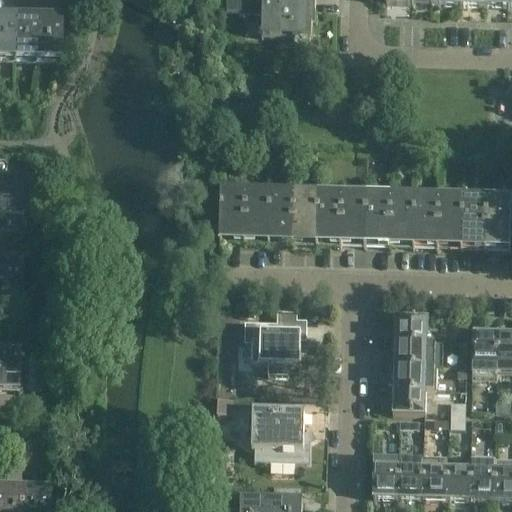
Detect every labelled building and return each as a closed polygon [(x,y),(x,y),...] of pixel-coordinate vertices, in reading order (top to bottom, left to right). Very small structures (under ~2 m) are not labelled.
[(262,18),(262,9),(268,9),(268,8),(269,8),(269,0),(271,0),(270,0),(226,0),(226,17),(262,18)] [(316,2),(271,0),(269,0),(269,8),(268,8),(268,9),(262,9),(262,18),(261,41),(281,42),(281,46),(302,46),(302,42),(311,43),(312,27),(315,27),(316,2)] [(433,9),(433,0),(409,0),(409,8),(433,9)] [(457,9),(457,0),(433,0),(433,9),(457,9)] [(481,10),(481,0),(457,0),(457,9),(481,10)] [(506,11),(506,0),(481,0),(481,10),(506,11)] [(0,63),(13,64),(14,24),(14,23),(0,22),(0,63)] [(35,65),(36,24),(14,23),(14,24),(13,64),(35,65)] [(36,24),(35,65),(58,65),(58,46),(60,46),(60,36),(59,36),(59,24),(36,24)] [(0,217),(22,218),(24,178),(5,178),(5,177),(4,175),(3,174),(2,173),(1,173),(0,172),(0,217)] [(244,249),(246,196),(245,196),(245,197),(223,197),(223,196),(221,196),(220,248),(222,248),(222,247),(244,248),(244,249)] [(268,249),(269,197),(269,198),(247,198),(247,196),(246,196),(244,249),(245,249),(245,248),(267,249),(268,249)] [(293,250),(294,197),(293,197),(293,199),(270,198),(270,197),(269,197),(268,249),(269,249),(292,250),(293,250)] [(317,251),(318,198),(317,198),(317,199),(294,199),(295,197),(294,197),(293,250),(316,250),(316,251),(317,251)] [(341,252),(342,199),(341,199),(341,200),(318,199),(319,198),(318,198),(317,251),(317,250),(340,251),(340,252),(341,252)] [(365,252),(366,199),(365,199),(365,201),(343,200),(343,199),(342,199),(341,252),(341,251),(364,252),(365,252)] [(389,253),(391,200),(390,200),(390,201),(367,201),(367,199),(366,199),(365,252),(366,252),(389,253)] [(413,254),(415,201),(414,201),(414,202),(391,201),(391,200),(389,253),(390,253),(413,253),(413,254)] [(438,255),(439,201),(438,201),(438,203),(415,202),(415,201),(413,254),(414,254),(437,254),(437,255),(438,255)] [(462,255),(463,202),(462,202),(462,203),(440,203),(440,201),(439,201),(438,255),(439,254),(461,255),(462,255)] [(486,256),(487,203),(486,203),(486,204),(464,203),(464,202),(463,202),(462,255),(463,255),(485,256),(486,256)] [(510,257),(511,241),(511,203),(510,203),(510,205),(508,205),(488,204),(488,203),(487,203),(486,256),(487,256),(509,256),(509,257),(510,257)] [(0,305),(20,306),(21,266),(0,265),(0,305)] [(300,369),(300,345),(306,345),(307,325),(297,325),(297,317),(277,317),(277,329),(245,328),(244,348),(252,348),(252,368),(300,369)] [(428,323),(428,322),(395,321),(395,322),(396,322),(395,346),(427,347),(428,323)] [(467,348),(467,330),(458,330),(458,348),(467,348)] [(496,370),(497,338),(474,337),(473,337),(472,370),(473,370),(496,370)] [(511,370),(511,338),(497,338),(496,370),(511,370)] [(427,371),(427,347),(395,346),(394,370),(427,371)] [(19,355),(0,354),(0,394),(18,395),(19,355)] [(466,372),(467,364),(452,364),(452,372),(466,372)] [(426,395),(427,371),(394,370),(394,394),(426,395)] [(466,381),(466,372),(452,372),(451,381),(466,381)] [(425,419),(426,395),(394,394),(393,419),(392,419),(426,420),(426,419),(425,419)] [(41,435),(44,435),(45,399),(26,399),(25,435),(29,435),(41,435)] [(229,420),(230,405),(216,405),(216,419),(229,420)] [(503,420),(504,406),(495,405),(495,420),(503,420)] [(511,418),(511,406),(504,406),(503,420),(511,420),(511,418)] [(465,416),(465,409),(451,408),(450,416),(465,416)] [(251,454),(255,454),(254,467),(310,469),(311,437),(312,436),(311,435),(303,439),(300,433),(304,431),(304,428),(304,415),(253,414),(253,416),(254,416),(253,452),(252,452),(251,454)] [(465,425),(465,416),(450,416),(450,425),(465,425)] [(399,434),(399,426),(381,425),(380,433),(399,434)] [(465,435),(465,425),(450,425),(450,434),(465,435)] [(503,440),(503,425),(494,425),(494,439),(503,440)] [(511,426),(503,425),(503,440),(511,440),(511,426)] [(419,434),(419,427),(419,426),(399,426),(399,434),(419,434)] [(492,506),(493,462),(471,461),(471,473),(470,506),(492,506)] [(446,505),(447,473),(447,463),(423,462),(423,472),(421,504),(446,505)] [(511,506),(511,464),(495,464),(495,462),(493,462),(492,506),(511,506)] [(397,504),(398,471),(399,471),(399,464),(374,463),(373,503),(374,503),(397,504)] [(423,472),(399,471),(398,471),(397,504),(421,504),(423,472)] [(470,506),(471,473),(447,473),(446,505),(470,506)] [(23,511),(24,496),(23,496),(22,500),(14,500),(15,496),(2,495),(1,511),(23,511)] [(37,496),(24,496),(23,511),(47,511),(47,508),(46,508),(46,496),(45,496),(45,501),(44,501),(36,501),(37,496)] [(301,511),(302,503),(240,502),(240,511),(301,511)]
